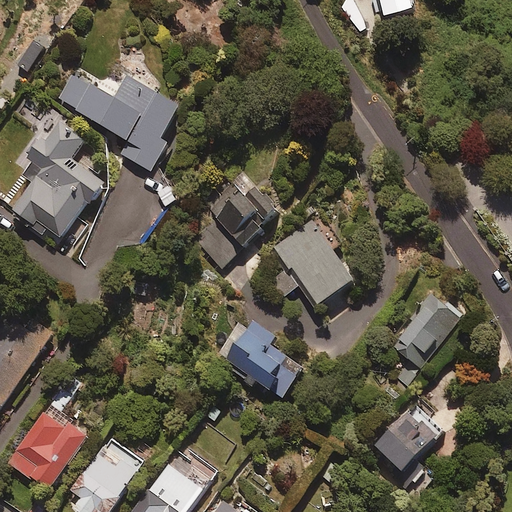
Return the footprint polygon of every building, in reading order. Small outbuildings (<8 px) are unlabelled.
[(416,1),(415,0),(384,0),(386,8),(416,1)] [(117,93),(75,70),(60,98),(131,137),(122,153),(153,170),(170,139),(162,135),(181,102),(128,73),(117,93)] [(47,136),(41,132),(26,150),(37,158),(26,172),(32,177),(11,203),(59,241),(106,181),(73,155),(88,136),(63,116),(47,136)] [(282,208),(242,169),(182,231),(222,270),(282,208)] [(272,280),(284,296),(300,283),(320,309),(360,279),(313,217),(270,249),(285,270),(272,280)] [(464,314),(433,291),(393,345),(423,368),(464,314)] [(0,409),(52,334),(13,307),(0,325),(0,409)] [(277,332),(254,317),(248,326),(240,321),(220,351),(284,394),(305,363),(271,340),(277,332)] [(419,372),(408,364),(397,379),(408,387),(419,372)] [(82,382),(72,375),(53,404),(63,411),(82,382)] [(321,405),(305,398),(298,413),(313,421),(321,405)] [(443,430),(416,402),(376,440),(385,449),(377,456),(406,487),(425,469),(422,466),(443,446),(434,437),(443,430)] [(86,437),(49,409),(10,461),(47,489),(86,437)] [(110,511),(145,462),(111,438),(74,490),(83,496),(76,505),(85,511),(110,511)] [(189,511),(219,472),(183,445),(133,511),(189,511)] [(235,511),(239,507),(224,496),(212,511),(235,511)]
